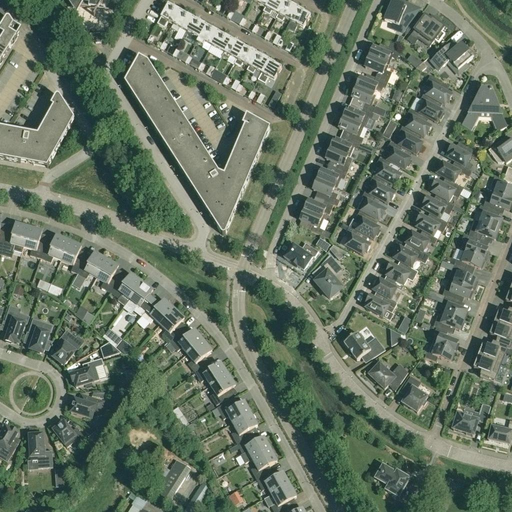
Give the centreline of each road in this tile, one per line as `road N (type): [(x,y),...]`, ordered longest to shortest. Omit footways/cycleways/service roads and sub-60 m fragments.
road 1 (unclassified): [(96,215),(89,236),(166,282),(209,324),(320,511)]
road 2 (unclassified): [(317,338),(336,323),(490,56)]
road 3 (residential): [(379,0),(271,251),(273,288)]
road 4 (unclassified): [(40,198),(47,178),(96,146),(5,1)]
road 5 (residential): [(125,38),(109,79),(202,227),(193,254)]
road 6 (unclassified): [(431,444),(511,227)]
road 7 (residential): [(248,105),(226,154),(161,58)]
road 8 (residential): [(431,444),(364,400),(317,338)]
road 9 (residential): [(0,353),(47,370),(61,388),(48,419),(16,420),(0,409)]
road 10 (residential): [(301,68),(176,0)]
